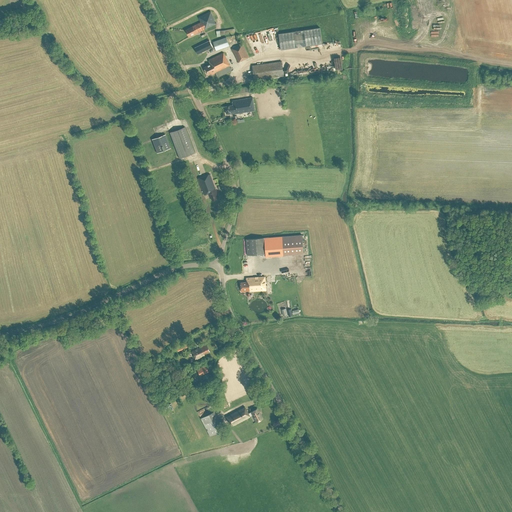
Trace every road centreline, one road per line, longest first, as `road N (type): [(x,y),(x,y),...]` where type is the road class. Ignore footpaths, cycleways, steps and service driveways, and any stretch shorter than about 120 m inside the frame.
road 1 (unclassified): [(220,263),(234,196),(230,172),(149,0)]
road 2 (unclassified): [(342,511),(229,312),(220,263)]
road 3 (unclassified): [(0,334),(55,322),(173,267),(220,263)]
